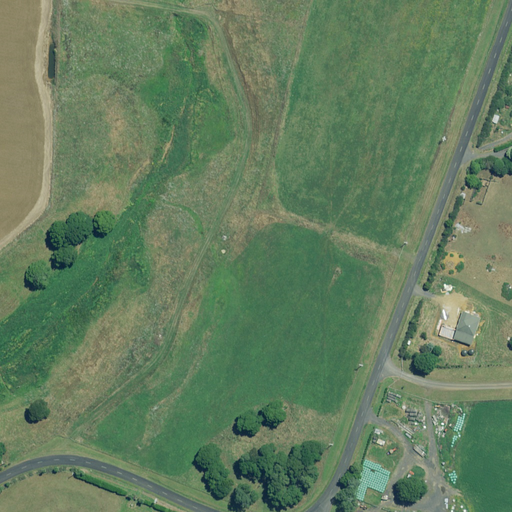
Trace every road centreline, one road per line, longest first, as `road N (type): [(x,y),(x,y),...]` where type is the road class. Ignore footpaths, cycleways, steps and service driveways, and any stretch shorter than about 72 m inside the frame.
road 1 (unclassified): [(511,8),(346,459),(313,511)]
road 2 (unclassified): [(208,511),(82,461),(51,460),(0,480)]
